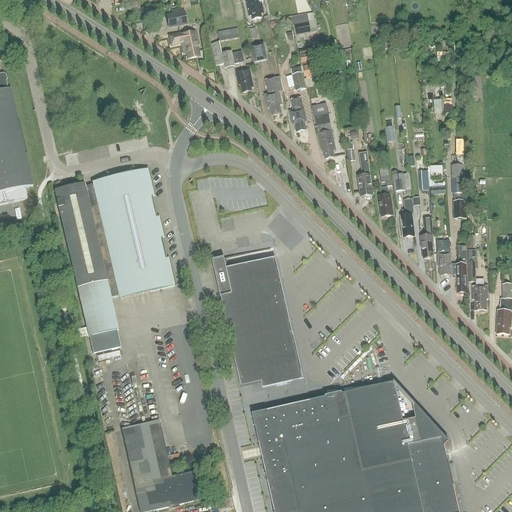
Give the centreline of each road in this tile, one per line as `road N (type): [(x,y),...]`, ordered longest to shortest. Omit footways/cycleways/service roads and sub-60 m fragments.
road 1 (unclassified): [(511,372),(239,106),(78,0)]
road 2 (unclassified): [(175,170),(210,161),(245,166),(511,428)]
road 3 (secondary): [(208,104),(254,139),(511,393)]
road 4 (unclassified): [(247,511),(175,170)]
road 5 (unclassified): [(177,160),(153,153),(57,171),(27,43),(0,24)]
road 6 (secondary): [(53,2),(208,104)]
